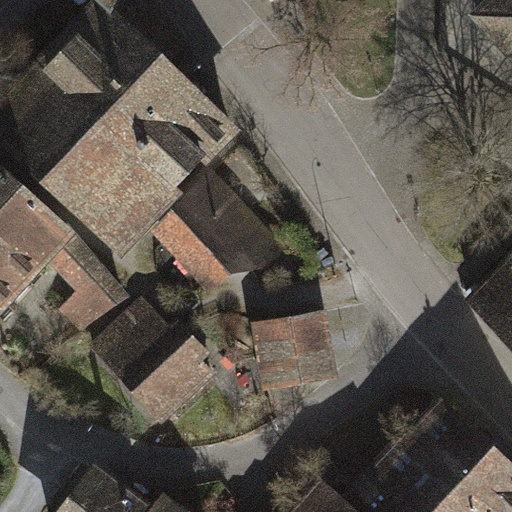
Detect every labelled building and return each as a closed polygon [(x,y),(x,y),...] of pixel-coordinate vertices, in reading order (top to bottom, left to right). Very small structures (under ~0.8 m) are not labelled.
[(0,137),(116,246),(231,125),(165,62),(174,53),(168,47),(176,39),(134,0),(112,0),(56,58),(0,119),(0,137)] [(511,0),(494,0),(479,15),(511,50),(511,0)] [(0,299),(67,227),(0,165),(0,299)] [(261,265),(277,251),(209,175),(187,195),(238,251),(245,244),(261,265)] [(238,251),(187,195),(160,223),(210,277),(238,251)] [(84,246),(62,268),(84,290),(65,307),(80,323),(123,293),(84,246)] [(511,343),(511,264),(474,302),(511,343)] [(213,373),(145,302),(95,347),(162,419),(213,373)] [(315,312),(266,321),(277,386),(327,377),(315,312)] [(511,511),(511,454),(506,462),(445,404),(411,440),(351,507),(338,495),(322,511),(511,511)] [(98,468),(65,511),(142,511),(147,506),(98,468)] [(189,511),(170,498),(160,511),(189,511)]
